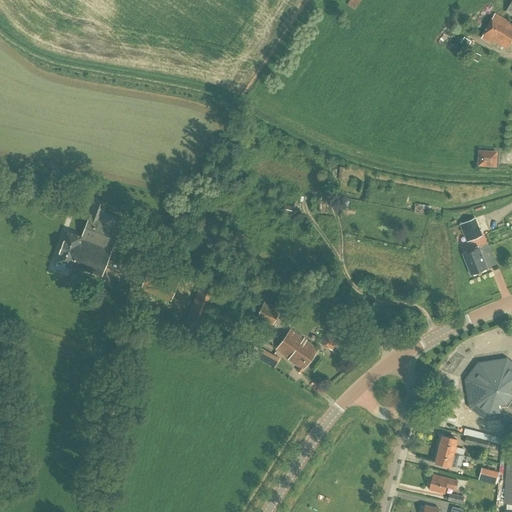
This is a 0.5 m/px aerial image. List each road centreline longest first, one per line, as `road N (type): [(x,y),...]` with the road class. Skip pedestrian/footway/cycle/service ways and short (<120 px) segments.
road 1 (secondary): [(267,511),(332,414),(396,358)]
road 2 (residential): [(381,511),(411,395),(396,358)]
road 3 (secondary): [(396,358),(511,302)]
